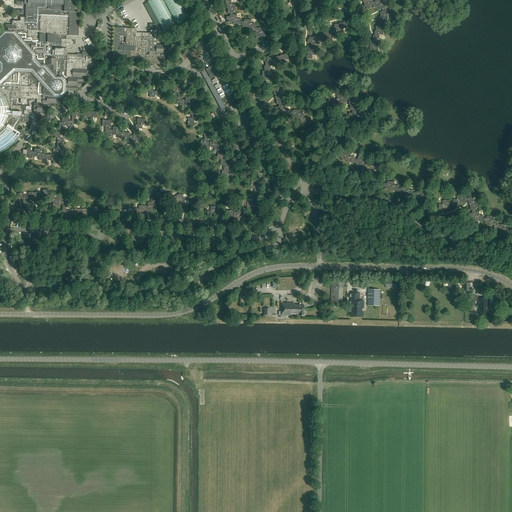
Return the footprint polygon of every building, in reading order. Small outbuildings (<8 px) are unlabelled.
[(27,0),(28,4),(31,4),(31,7),(26,7),(25,14),(25,16),(28,16),(28,19),(25,19),(25,17),(20,17),(20,21),(13,21),(12,21),(12,22),(12,25),(6,25),(6,31),(1,30),(0,31),(0,153),(6,151),(13,145),(17,142),(20,139),(26,132),(23,130),(19,131),(16,129),(16,126),(20,125),(20,122),(31,123),(32,118),(28,118),(28,110),(25,110),(25,106),(17,106),(17,98),(21,99),(20,103),(27,104),(27,99),(37,99),(36,103),(34,103),(34,113),(42,114),(42,112),(45,113),(45,109),(51,109),(51,104),(60,104),(60,98),(61,98),(63,96),(65,93),(66,90),(77,91),(77,86),(81,87),(81,82),(86,82),(86,78),(90,78),(91,54),(82,53),(82,58),(67,57),(67,58),(65,58),(65,49),(72,49),(72,45),(75,45),(75,40),(64,39),(64,35),(78,36),(79,12),(74,12),(75,0),(27,0)] [(164,9),(169,7),(166,0),(161,2),(164,9)] [(231,0),(225,0),(225,4),(226,4),(226,8),(228,8),(228,13),(230,13),(230,16),(226,16),(226,20),(228,20),(228,22),(233,22),(233,24),(237,24),(237,25),(242,25),(242,27),(247,27),(247,29),(251,29),(251,33),(253,33),(253,35),(258,36),(258,37),(262,37),(262,38),(266,38),(266,32),(262,32),(262,28),(255,28),(255,23),(251,23),(251,20),(244,20),(244,21),(241,21),(241,19),(237,19),(237,15),(233,15),(233,12),(235,12),(235,4),(231,4),(231,0)] [(278,0),(278,1),(286,1),(285,0),(288,0),(289,3),(293,3),(293,7),(295,7),(295,10),(294,10),(294,17),(298,17),(298,21),(304,21),(304,18),(303,18),(303,13),(301,13),(301,8),(299,8),(299,3),(298,3),(297,0),(278,0)] [(362,0),(363,3),(364,3),(364,8),(366,8),(366,9),(370,9),(370,6),(373,6),(373,8),(378,8),(378,9),(383,9),(383,11),(380,11),(380,16),(379,16),(379,21),(378,21),(378,26),(376,26),(376,31),(374,31),(375,35),(373,35),(373,40),(371,40),(371,45),(370,45),(370,50),(369,50),(369,53),(375,53),(375,49),(379,49),(379,42),(377,42),(377,39),(380,39),(380,35),(383,35),(383,28),(382,28),(382,25),(384,25),(384,21),(388,21),(388,13),(386,13),(386,4),(382,4),(382,0),(375,0),(375,2),(372,2),(371,0),(362,0)] [(169,14),(163,16),(168,30),(174,28),(169,14)] [(347,28),(347,22),(344,22),(344,23),(339,23),(339,24),(334,24),(334,26),(333,26),(333,31),(328,31),(328,32),(324,32),(324,34),(319,34),(319,36),(314,36),(314,37),(309,37),(309,39),(308,39),(308,43),(311,43),(311,46),(309,46),(309,51),(308,51),(308,55),(306,55),(306,59),(313,59),(313,55),(317,55),(317,48),(315,48),(315,45),(318,45),(318,41),(322,41),(322,38),(325,38),(325,40),(333,40),(333,36),(337,36),(337,32),(344,32),(344,28),(347,28)] [(158,25),(150,24),(149,41),(146,41),(146,37),(143,37),(143,33),(137,33),(137,31),(136,31),(136,29),(124,28),(114,27),(112,58),(141,60),(141,64),(154,64),(154,63),(164,64),(164,58),(166,58),(167,52),(167,46),(157,45),(157,39),(158,25)] [(288,60),(288,53),(285,53),(285,55),(280,55),(280,56),(275,56),(275,58),(272,59),(272,55),(269,55),(269,57),(266,57),(266,62),(265,62),(265,66),(264,66),(264,71),(262,71),(262,76),(261,76),(261,80),(260,80),(260,84),(266,84),(266,80),(270,80),(270,73),(268,73),(268,70),(270,70),(270,66),(274,66),(274,62),(277,62),(277,64),(285,64),(285,60),(288,60)] [(215,65),(206,69),(211,80),(224,73),(216,56),(212,58),(215,65)] [(180,85),(173,85),(173,88),(170,88),(170,89),(167,88),(165,88),(162,88),(162,89),(157,88),(157,91),(155,91),(153,91),(153,89),(147,88),(146,92),(150,92),(150,97),(155,98),(155,95),(165,95),(173,95),(173,93),(178,93),(177,103),(180,103),(180,106),(182,106),(182,107),(183,107),(185,107),(185,105),(190,105),(190,115),(192,115),(192,118),(188,118),(187,126),(194,126),(194,123),(194,120),(194,119),(195,119),(195,118),(197,118),(198,112),(194,112),(194,102),(191,102),(192,99),(192,97),(185,97),(185,100),(182,100),(182,90),(179,90),(179,88),(180,88),(180,85)] [(278,91),(278,88),(274,88),(274,95),(275,95),(275,99),(276,99),(276,104),(278,104),(278,107),(275,107),(275,111),(276,111),(276,113),(281,113),(281,114),(285,114),(285,115),(290,115),(290,118),(295,118),(295,119),(300,119),(300,124),(301,124),(301,126),(306,126),(306,127),(310,127),(310,128),(314,128),(314,122),(310,122),(310,118),(303,118),(303,114),(300,114),(300,110),(292,110),(292,112),(289,112),(289,109),(285,109),(285,105),(282,105),(282,102),(284,102),(284,95),(280,95),(280,91),(278,91)] [(344,97),(344,95),(337,95),(337,99),(333,99),(333,102),(330,102),(330,100),(323,100),(323,104),(319,104),(319,110),(323,110),(323,109),(327,109),(327,108),(332,108),(332,105),(337,105),(337,104),(341,104),(341,103),(346,103),(346,101),(349,101),(349,105),(350,105),(350,110),(352,110),(352,113),(349,113),(349,117),(351,117),(351,119),(355,119),(356,120),(360,120),(360,121),(364,121),(364,115),(360,115),(360,111),(356,111),(356,108),(358,108),(358,101),(354,101),(354,97),(344,97)] [(82,107),(75,107),(75,109),(75,112),(72,111),(72,121),(68,121),(69,118),(62,118),(62,120),(62,122),(59,122),(59,132),(55,132),(55,139),(57,139),(57,140),(58,140),(58,144),(57,144),(57,149),(55,149),(53,149),(53,152),(55,152),(55,158),(53,158),(53,157),(51,157),(52,155),(46,154),(41,154),(41,151),(41,149),(35,149),(35,152),(31,152),(31,149),(27,148),(27,150),(23,150),(23,155),(30,155),(29,158),(31,159),(32,159),(35,159),(35,157),(39,157),(39,160),(53,161),(53,164),(58,164),(58,159),(62,160),(62,155),(60,155),(60,151),(64,151),(64,139),(60,138),(60,136),(63,136),(63,125),(68,126),(68,128),(70,128),(71,128),(73,128),(73,125),(76,125),(76,115),(81,115),(81,117),(89,117),(89,118),(97,118),(98,112),(95,111),(95,112),(92,112),(92,111),(89,111),(87,111),(84,111),(84,110),(81,110),(82,107)] [(140,117),(137,117),(137,124),(135,124),(135,126),(133,126),(131,126),(131,129),(133,129),(133,135),(131,135),(130,135),(130,132),(125,132),(125,131),(119,131),(119,129),(120,129),(120,127),(113,126),(113,130),(109,130),(109,127),(110,127),(111,120),(108,120),(104,120),(102,120),(102,127),(105,127),(105,133),(108,133),(108,136),(110,136),(110,137),(111,137),(111,136),(113,136),(113,134),(118,134),(118,138),(132,138),(132,141),(136,141),(136,136),(140,136),(140,132),(138,132),(138,128),(142,128),(142,124),(145,124),(145,118),(140,118),(140,117)] [(211,130),(204,130),(204,140),(201,140),(200,144),(205,144),(205,148),(209,148),(209,146),(214,146),(214,150),(218,150),(217,156),(217,157),(217,159),(220,159),(220,165),(224,165),(224,170),(222,170),(221,174),(225,174),(225,179),(233,179),(233,173),(231,173),(228,173),(228,167),(231,168),(231,164),(229,164),(227,164),(227,158),(224,157),(224,154),(224,148),(224,149),(225,146),(218,145),(218,144),(215,144),(216,142),(216,140),(212,140),(212,142),(207,142),(207,139),(207,138),(210,138),(210,133),(211,133),(211,130)] [(345,138),(339,138),(339,142),(340,142),(340,147),(341,147),(341,151),(344,151),(344,155),(340,155),(340,158),(342,158),(342,160),(347,160),(347,162),(351,162),(351,163),(356,163),(356,165),(361,165),(361,166),(365,166),(365,171),(367,171),(367,173),(372,173),(372,175),(376,175),(376,176),(380,176),(380,169),(376,169),(376,166),(369,166),(369,161),(365,161),(365,157),(358,157),(358,159),(355,159),(355,157),(351,157),(351,153),(347,153),(347,150),(349,150),(349,142),(345,142),(345,138)] [(257,181),(251,180),(250,189),(255,189),(254,192),(252,192),(251,202),(247,202),(247,200),(245,200),(245,199),(244,199),(244,200),(242,200),(241,203),(239,203),(238,213),(234,213),(234,210),(226,210),(215,209),(216,206),(211,206),(211,211),(207,211),(207,215),(214,215),(214,213),(216,213),(217,213),(217,216),(223,216),(225,217),(227,217),(231,217),(233,217),(233,220),(240,221),(240,218),(240,216),(242,216),(243,206),(246,206),(246,210),(253,210),(253,208),(253,205),(255,205),(256,195),(260,196),(260,189),(258,189),(258,188),(257,188),(257,187),(257,184),(257,181)] [(395,182),(387,182),(387,183),(384,183),(384,187),(385,187),(385,189),(390,189),(390,190),(395,190),(395,192),(400,192),(400,194),(405,194),(405,195),(409,195),(409,196),(414,196),(414,199),(419,199),(419,200),(423,200),(423,201),(427,201),(427,195),(423,195),(423,191),(416,191),(416,193),(413,193),(413,190),(409,190),(409,186),(402,186),(402,188),(398,188),(398,185),(395,185),(395,182)] [(159,189),(154,189),(154,194),(150,194),(150,198),(152,198),(152,202),(148,202),(148,206),(142,206),(142,205),(141,205),(141,206),(139,206),(139,209),(133,208),(133,212),(128,212),(128,210),(124,210),(124,213),(119,213),(118,221),(125,221),(125,219),(125,216),(130,217),(130,219),(134,219),(134,217),(134,215),(140,216),(140,212),(144,213),(144,212),(149,212),(149,213),(152,213),(153,207),(154,207),(154,204),(157,204),(156,204),(158,204),(158,201),(156,201),(157,195),(159,195),(159,196),(160,196),(160,198),(165,199),(171,199),(171,202),(170,202),(170,204),(177,204),(177,201),(180,201),(180,204),(179,204),(179,211),(182,211),(185,211),(187,211),(188,205),(184,204),(185,198),(182,198),(182,195),(180,195),(180,194),(179,194),(179,195),(177,194),(177,197),(172,196),(172,193),(158,192),(159,189)] [(47,190),(43,190),(42,193),(28,192),(28,196),(23,196),(24,194),(21,194),(21,193),(20,193),(20,194),(18,194),(18,197),(15,197),(15,203),(19,203),(19,200),(23,200),(23,203),(29,204),(30,202),(29,202),(29,199),(35,199),(40,199),(40,196),(42,196),(44,196),(44,199),(50,199),(50,202),(53,202),(53,205),(52,205),(52,207),(59,207),(59,204),(63,204),(62,214),(65,214),(65,216),(64,216),(64,218),(71,219),(71,216),(74,216),(74,215),(77,215),(77,216),(79,216),(82,216),(82,215),(87,215),(87,213),(89,213),(89,212),(91,212),(91,215),(98,216),(98,211),(94,211),(94,206),(90,206),(90,209),(79,209),(71,209),(71,211),(66,211),(67,201),(64,200),(64,197),(62,197),(61,197),(59,197),(59,199),(54,199),(54,195),(47,195),(47,190)] [(464,197),(464,195),(457,196),(457,199),(453,199),(453,202),(450,202),(450,200),(442,200),(442,204),(439,204),(439,210),(442,210),(442,209),(447,209),(447,208),(452,208),(452,206),(457,206),(457,204),(461,204),(461,203),(466,203),(466,201),(468,201),(469,205),(470,205),(470,210),(472,210),(472,213),(469,213),(469,217),(470,217),(470,219),(475,219),(475,220),(480,220),(480,222),(485,222),(485,224),(489,224),(489,225),(494,225),(494,230),(495,230),(495,232),(500,232),(500,233),(505,233),(505,234),(509,234),(508,228),(505,228),(505,224),(498,224),(498,220),(494,220),(494,216),(486,216),(486,218),(483,218),(483,215),(479,215),(479,212),(476,212),(476,208),(478,208),(477,201),(474,201),(474,197),(464,197)] [(345,278),(332,278),(331,289),(331,305),(342,305),(343,286),(344,286),(345,278)] [(399,281),(386,280),(386,286),(386,288),(399,289),(399,281)] [(369,306),(380,306),(380,290),(369,290),(369,306)] [(351,316),(351,317),(363,317),(363,301),(359,301),(359,294),(351,293),(350,316),(351,316)] [(479,297),(474,294),(470,300),(475,303),(479,297)] [(490,300),(478,300),(478,308),(479,308),(479,316),(490,316),(490,310),(489,310),(489,307),(490,307),(490,300)] [(294,304),(281,303),(281,308),(281,312),(281,316),(290,316),(290,314),(299,315),(299,316),(304,316),(305,306),(294,306),(294,304)]
